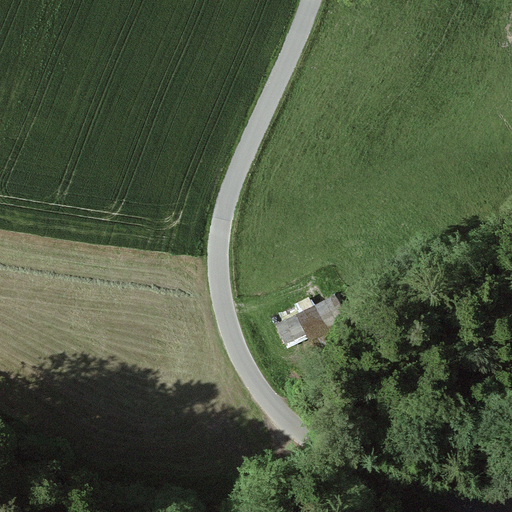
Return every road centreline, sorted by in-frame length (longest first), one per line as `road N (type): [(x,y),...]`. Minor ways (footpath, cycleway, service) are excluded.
road 1 (unclassified): [(481,511),(316,445),(259,390),(224,311),(218,266),(232,186),(312,0)]
road 2 (track): [(259,390),(303,511)]
